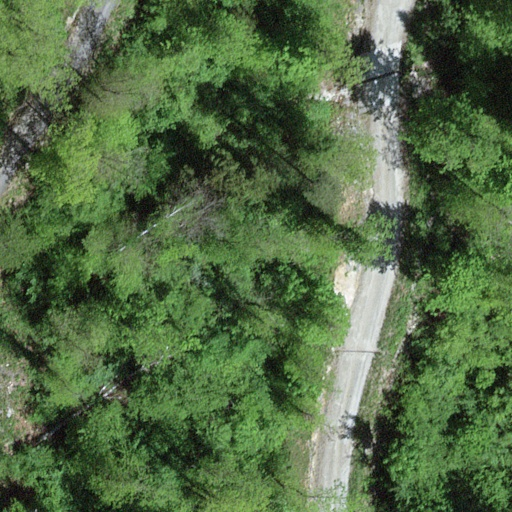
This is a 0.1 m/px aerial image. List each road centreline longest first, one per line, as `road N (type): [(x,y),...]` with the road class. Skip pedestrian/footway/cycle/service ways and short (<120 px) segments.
road 1 (track): [(333,511),(330,481),(381,238),(391,0)]
road 2 (track): [(0,182),(102,0)]
